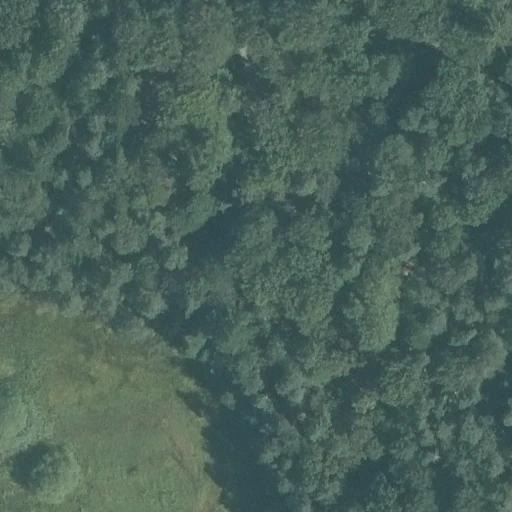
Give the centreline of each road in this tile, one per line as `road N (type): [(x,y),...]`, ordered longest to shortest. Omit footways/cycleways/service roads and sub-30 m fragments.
road 1 (tertiary): [(377,511),(272,155),(249,0)]
road 2 (track): [(301,258),(236,393)]
road 3 (track): [(386,0),(511,76)]
